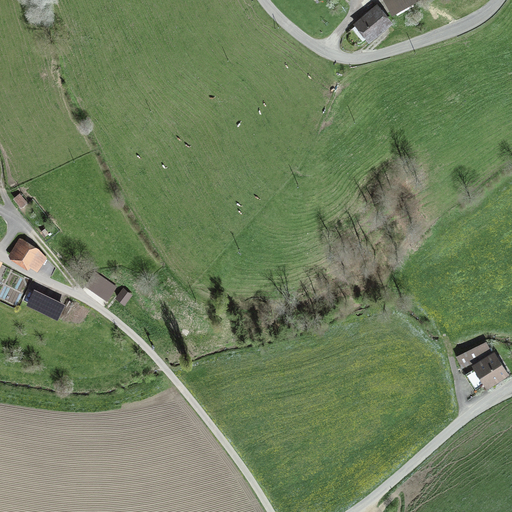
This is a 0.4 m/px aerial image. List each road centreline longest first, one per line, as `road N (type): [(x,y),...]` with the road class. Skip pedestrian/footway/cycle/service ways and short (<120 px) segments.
road 1 (unclassified): [(271,511),(140,342),(75,292),(0,256)]
road 2 (unclassified): [(261,0),(315,46),(352,59),(458,27),(497,0)]
road 3 (unclassified): [(511,385),(353,511)]
